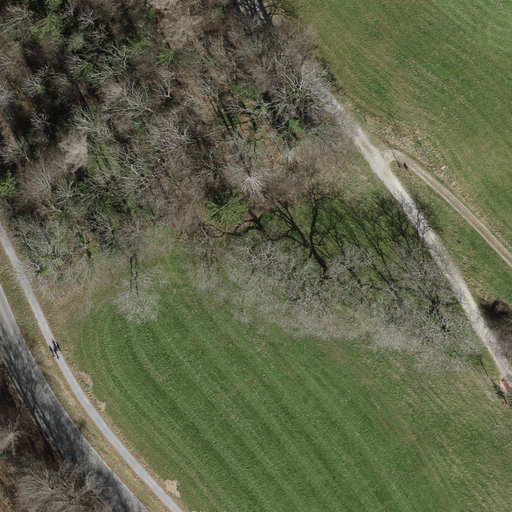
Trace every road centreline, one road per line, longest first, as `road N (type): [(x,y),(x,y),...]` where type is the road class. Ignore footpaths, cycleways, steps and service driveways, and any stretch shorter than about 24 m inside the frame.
road 1 (track): [(511,382),(368,148)]
road 2 (tertiary): [(0,318),(40,401),(129,511)]
road 3 (track): [(368,148),(392,151),(427,175),(511,260)]
road 4 (track): [(368,148),(260,0)]
